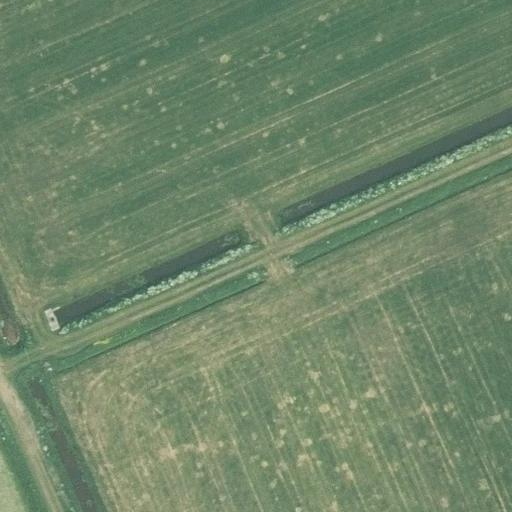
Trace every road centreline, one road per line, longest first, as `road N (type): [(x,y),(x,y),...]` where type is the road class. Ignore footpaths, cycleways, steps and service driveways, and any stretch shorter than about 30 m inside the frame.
road 1 (track): [(0,370),(511,142)]
road 2 (track): [(0,385),(57,511)]
